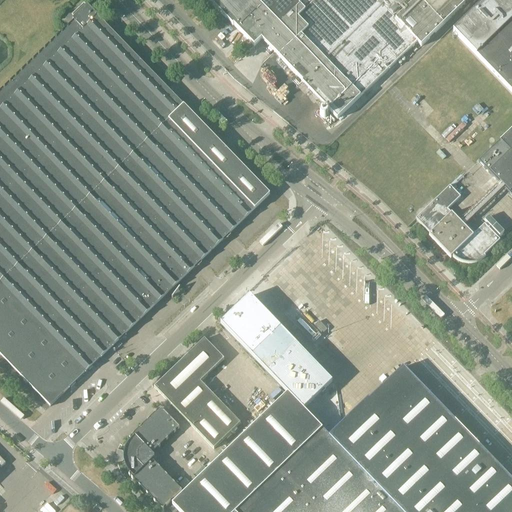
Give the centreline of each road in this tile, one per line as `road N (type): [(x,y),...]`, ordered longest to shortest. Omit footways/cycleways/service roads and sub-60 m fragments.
road 1 (unclassified): [(55,456),(324,194)]
road 2 (tertiary): [(324,194),(237,122),(118,0)]
road 3 (tertiary): [(454,316),(324,194)]
